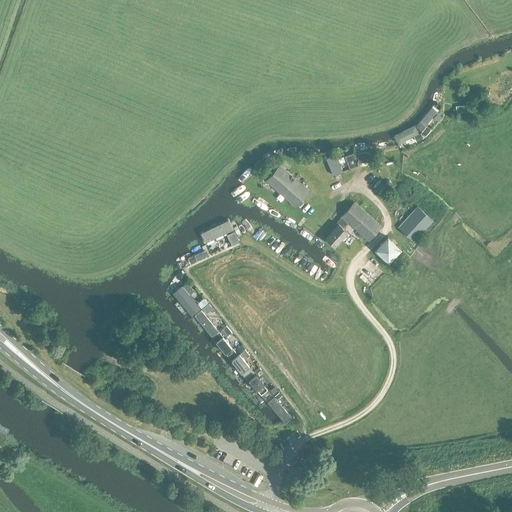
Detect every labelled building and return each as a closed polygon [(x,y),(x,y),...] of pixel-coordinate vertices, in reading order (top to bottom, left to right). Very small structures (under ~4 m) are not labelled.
[(429,111),(416,126),(422,130),(426,125),(435,115),(429,111)] [(413,128),(395,137),(398,143),(400,142),(416,134),(413,128)] [(358,153),(359,162),(371,161),(371,158),(377,157),(376,151),(358,153)] [(358,165),(353,153),(345,156),(350,168),(358,165)] [(343,171),(336,154),(326,158),(333,175),(343,171)] [(266,179),(296,205),(310,189),(280,162),(266,179)] [(369,239),(382,224),(355,200),(342,215),(337,221),(339,223),(326,237),(335,245),(348,230),(344,227),(349,221),(369,239)] [(398,226),(414,240),(434,219),(418,205),(398,226)] [(219,228),(201,236),(203,243),(222,235),(219,228)] [(239,242),(235,231),(227,234),(229,240),(230,240),(232,245),(239,242)] [(388,262),(401,249),(388,236),(375,250),(388,262)] [(191,262),(210,253),(207,247),(188,256),(191,262)] [(183,298),(197,313),(202,309),(189,294),(183,298)] [(206,312),(214,306),(210,301),(202,307),(206,312)] [(202,319),(215,334),(220,329),(207,314),(202,319)] [(227,326),(223,329),(228,335),(232,332),(227,326)] [(220,344),(232,359),(238,355),(225,339),(220,344)] [(245,349),(241,353),(245,359),(250,355),(245,349)] [(237,362),(249,377),(255,373),(242,358),(237,362)] [(256,385),(269,400),(274,395),(261,380),(256,385)] [(276,409),(289,424),(294,420),(281,405),(276,409)]
